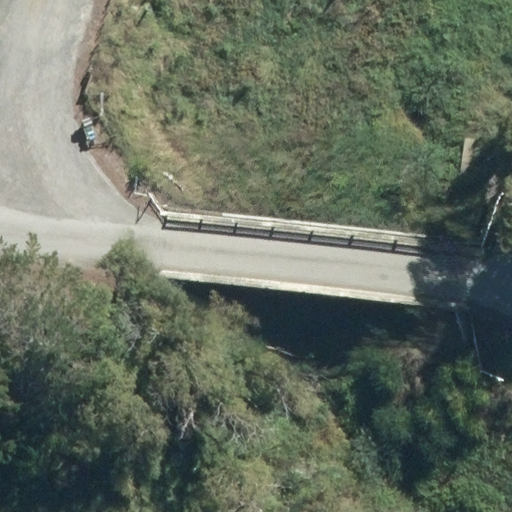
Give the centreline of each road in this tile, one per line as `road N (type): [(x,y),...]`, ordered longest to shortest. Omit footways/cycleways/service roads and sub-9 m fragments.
road 1 (tertiary): [(511,289),(0,234)]
road 2 (unclassified): [(0,162),(50,0)]
